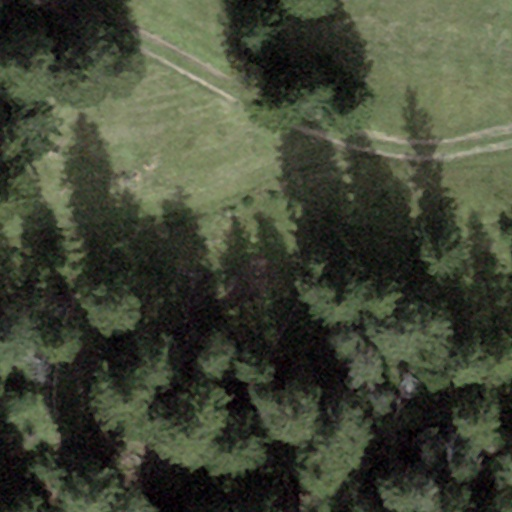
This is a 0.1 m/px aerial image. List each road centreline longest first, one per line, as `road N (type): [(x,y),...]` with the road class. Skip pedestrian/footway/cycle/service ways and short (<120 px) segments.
road 1 (track): [(511,139),(338,139),(46,0)]
road 2 (track): [(338,139),(176,213),(0,228)]
